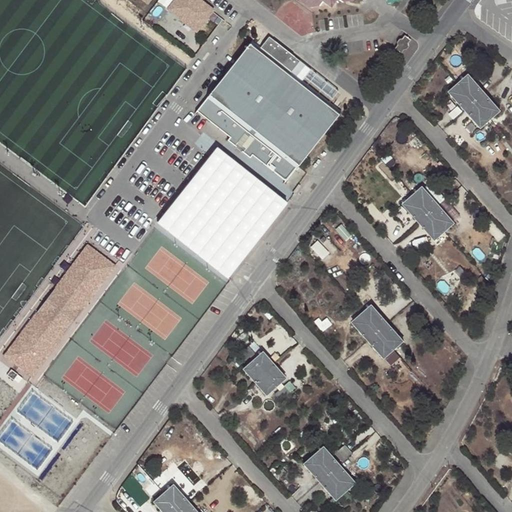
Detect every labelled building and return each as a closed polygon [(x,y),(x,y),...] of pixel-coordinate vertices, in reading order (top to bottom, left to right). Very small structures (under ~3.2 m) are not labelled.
[(196,0),(176,0),(169,9),(183,20),(185,17),(197,27),(210,10),(201,4),(199,7),(195,4),(198,1),(196,0)] [(395,48),(401,53),(403,49),(406,50),(408,47),(408,44),(410,40),(404,36),(402,39),(399,39),(397,42),(397,45),(395,48)] [(234,145),(237,142),(240,139),(248,145),(246,149),(243,152),(250,158),(252,155),(285,181),(340,113),(251,42),(197,111),(230,137),(227,140),(234,145)] [(484,94),(469,76),(459,84),(475,102),(484,94)] [(475,102),(459,84),(450,93),(465,111),(475,102)] [(500,112),(484,94),(475,102),(490,120),(500,112)] [(465,111),(480,128),(490,120),(475,102),(465,111)] [(240,139),(237,142),(246,149),(248,145),(240,139)] [(288,202),(210,144),(151,221),(229,280),(288,202)] [(440,205),(424,187),(415,196),(430,214),(440,205)] [(430,214),(415,196),(405,204),(421,222),(430,214)] [(455,223),(440,205),(430,214),(445,231),(455,223)] [(421,222),(436,240),(445,231),(430,214),(421,222)] [(321,240),(313,246),(324,258),(331,252),(321,240)] [(114,267),(86,245),(74,261),(78,264),(58,290),(54,287),(35,312),(39,316),(20,342),(15,338),(2,356),(30,377),(44,360),(39,356),(59,331),(63,334),(82,309),(78,307),(98,281),(101,284),(114,267)] [(78,264),(74,261),(54,287),(58,290),(78,264)] [(476,280),(485,290),(489,286),(481,276),(476,280)] [(82,309),(101,284),(98,281),(78,307),(82,309)] [(389,323),(373,305),(364,314),(379,332),(389,323)] [(39,316),(35,312),(15,338),(20,342),(39,316)] [(379,332),(364,314),(354,322),(370,340),(379,332)] [(404,341),(389,323),(379,332),(395,349),(404,341)] [(44,360),(63,334),(59,331),(39,356),(44,360)] [(370,340),(385,357),(395,349),(379,332),(370,340)] [(239,356),(244,361),(254,353),(249,347),(239,356)] [(274,364),(263,351),(253,359),(265,372),(274,364)] [(238,367),(244,361),(239,356),(238,354),(231,360),(238,367)] [(265,372),(253,359),(243,367),(255,381),(265,372)] [(286,378),(274,364),(265,372),(277,387),(286,378)] [(17,375),(10,370),(5,376),(12,381),(17,375)] [(255,381),(267,395),(277,387),(265,372),(255,381)] [(275,395),(280,401),(294,389),(289,382),(275,395)] [(376,447),(381,453),(386,449),(380,443),(376,447)] [(339,465),(324,447),(314,455),(330,473),(339,465)] [(330,473),(314,455),(305,464),(320,481),(330,473)] [(355,482),(339,465),(330,473),(345,491),(355,482)] [(269,471),(278,481),(286,474),(282,469),(277,473),(273,468),(269,471)] [(320,481),(335,499),(345,491),(330,473),(320,481)] [(149,489),(154,496),(159,491),(154,484),(149,489)] [(354,484),(344,492),(350,499),(360,490),(354,484)] [(190,503),(174,485),(165,493),(180,511),(190,503)] [(179,511),(180,511),(165,493),(155,502),(164,511),(179,511)] [(197,511),(190,503),(180,511),(197,511)]
